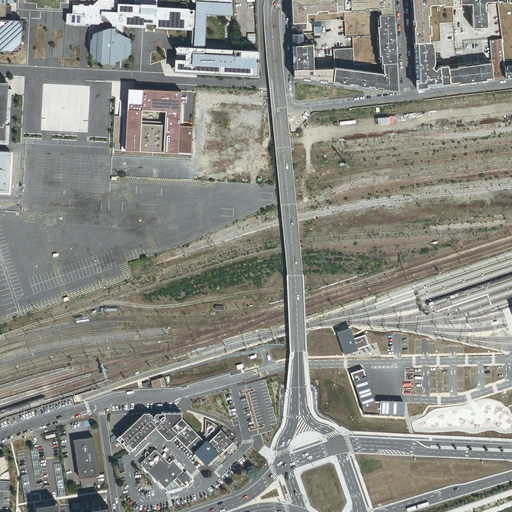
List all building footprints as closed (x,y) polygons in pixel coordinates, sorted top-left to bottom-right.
[(0,0),(0,49),(17,51),(17,49),(18,49),(19,49),(19,48),(20,48),(22,20),(3,19),(4,16),(4,5),(4,2),(9,2),(9,0),(0,0)] [(195,8),(192,8),(192,13),(188,13),(188,7),(156,6),(156,0),(134,0),(134,4),(117,3),(117,0),(93,0),(94,1),(95,0),(97,2),(93,6),(92,4),(91,4),(72,3),(71,22),(98,23),(100,26),(103,29),(103,31),(93,33),(91,40),(89,52),(93,58),(104,65),(115,64),(114,62),(130,55),(131,40),(115,32),(116,25),(123,25),(136,26),(136,21),(146,21),(146,23),(156,24),(155,27),(186,28),(192,28),(192,47),(174,46),(176,53),(186,53),(185,60),(176,60),(175,71),(258,75),(258,62),(255,61),(256,58),(258,58),(257,51),(236,49),(205,48),(206,11),(234,13),(234,0),(191,0),(192,0),(196,0),(195,8)] [(344,21),(343,0),(293,0),(291,3),(292,23),(305,22),(308,21),(309,21),(320,20),(338,20),(338,21),(344,21)] [(375,35),(374,15),(393,14),(392,0),(343,0),(344,21),(345,37),(352,36),(375,35)] [(460,4),(459,0),(411,0),(414,43),(434,42),(440,41),(439,23),(453,23),(452,6),(460,5),(460,4)] [(497,0),(459,0),(460,4),(471,3),(472,28),(487,27),(486,10),(485,11),(484,2),(497,1),(497,0)] [(511,0),(497,0),(497,1),(501,39),(503,62),(507,61),(511,60),(511,0)] [(393,14),(374,15),(375,35),(352,36),(353,48),(353,64),(396,62),(393,14)] [(303,44),(302,33),(292,33),(292,41),(292,44),(303,44)] [(504,65),(503,62),(501,39),(489,41),(491,61),(493,80),(496,79),(496,72),(496,69),(504,68),(504,67),(504,65)] [(435,67),(434,42),(414,43),(416,88),(450,85),(448,66),(435,67)] [(313,68),(312,43),(303,44),(292,44),(293,58),(293,69),(306,69),(310,68),(313,68)] [(353,48),(333,49),(334,67),(334,69),(332,82),(393,90),(394,89),(396,87),(397,87),(396,62),(353,64),(353,48)] [(493,80),(491,61),(448,66),(450,85),(493,80)] [(334,69),(293,69),(293,79),(332,82),(334,69)] [(505,78),(504,71),(496,72),(496,79),(505,78)] [(7,112),(8,93),(0,92),(0,142),(7,143),(8,143),(10,112),(7,112)] [(183,101),(143,99),(143,103),(141,149),(192,151),(193,138),(181,137),(183,101)] [(0,191),(12,193),(15,154),(0,152),(0,191)] [(356,350),(356,347),(368,344),(365,335),(353,338),(350,328),(336,332),(343,354),(356,350)] [(404,402),(374,401),(364,369),(351,373),(364,414),(404,415),(404,402)] [(153,387),(166,386),(163,376),(151,380),(153,387)] [(172,436),(175,434),(177,432),(172,426),(182,416),(182,412),(175,411),(162,412),(157,412),(157,416),(154,416),(150,412),(133,413),(133,421),(134,422),(132,424),(132,426),(129,426),(119,436),(118,439),(128,449),(131,449),(154,428),(156,428),(166,437),(170,434),(172,436)] [(175,434),(204,465),(209,465),(233,440),(221,428),(207,442),(201,437),(182,416),(172,426),(177,432),(175,434)] [(209,420),(206,419),(206,433),(201,437),(207,442),(221,428),(216,423),(209,420)] [(98,475),(93,437),(90,438),(90,436),(83,437),(83,439),(74,440),(79,478),(98,475)] [(156,449),(151,454),(148,451),(147,451),(146,452),(146,456),(147,457),(141,463),(142,464),(141,464),(157,481),(158,481),(165,488),(179,474),(183,470),(173,459),(170,462),(157,449),(156,450),(156,449)] [(193,478),(186,471),(185,472),(183,470),(179,474),(180,476),(179,478),(186,485),(193,478)]
